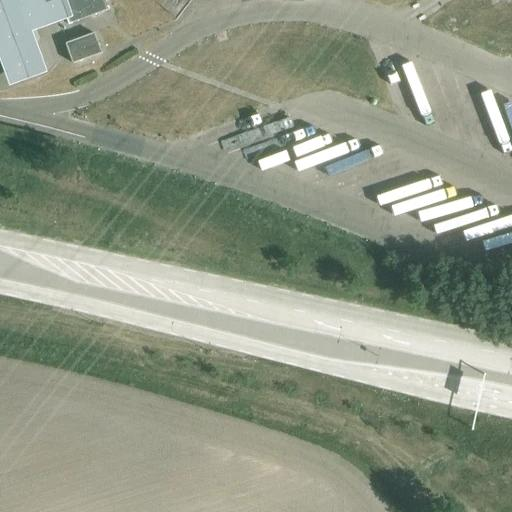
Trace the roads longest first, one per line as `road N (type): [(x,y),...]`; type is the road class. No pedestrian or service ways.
road 1 (secondary): [(0,284),(511,403)]
road 2 (secondary): [(511,349),(0,240)]
